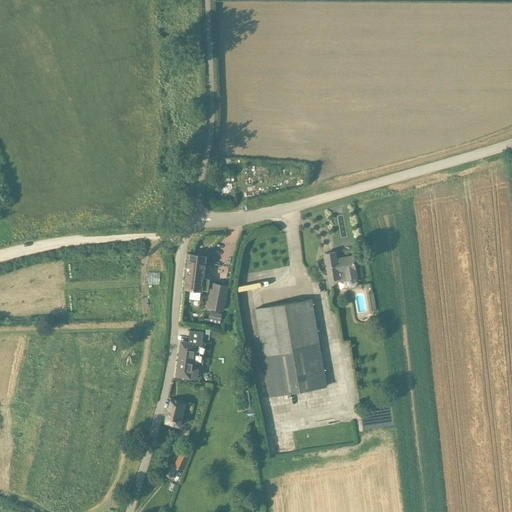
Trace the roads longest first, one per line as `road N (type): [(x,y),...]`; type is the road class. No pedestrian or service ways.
road 1 (unclassified): [(191,217),(269,213),(511,141)]
road 2 (unclassified): [(130,511),(157,427),(186,236)]
road 3 (unclassified): [(207,0),(211,123),(191,217)]
road 4 (residential): [(186,236),(0,258)]
